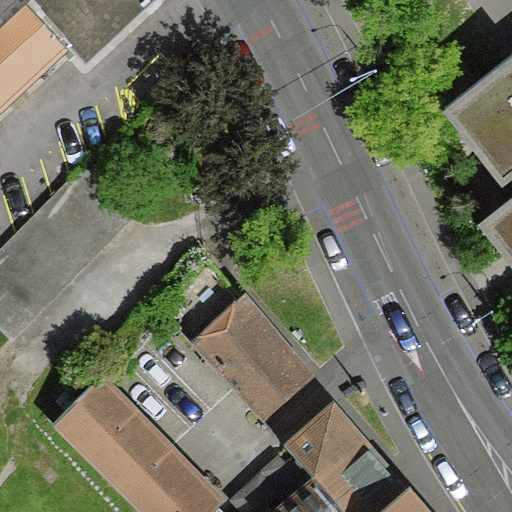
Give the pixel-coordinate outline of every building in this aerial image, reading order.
[(27,0),(24,0),(19,4),(22,7),(0,27),(0,112),(71,48),(27,0)] [(0,0),(0,21),(19,4),(24,0),(0,0)] [(156,0),(27,0),(71,48),(87,65),(157,1),(156,0)] [(511,66),(450,116),(506,185),(511,181),(511,207),(486,229),(511,261),(511,66)] [(137,213),(89,165),(0,254),(0,326),(13,339),(137,213)] [(164,312),(187,337),(234,291),(208,257),(164,312)] [(244,304),(198,347),(235,388),(266,422),(310,379),(244,304)] [(169,449),(103,380),(64,426),(150,511),(213,511),(223,504),(169,449)] [(307,474),(321,490),(340,511),(389,511),(408,496),(334,410),(287,451),(307,474)] [(264,511),(296,511),(321,490),(307,474),(264,511)] [(340,511),(321,490),(296,511),(340,511)] [(422,511),(408,496),(389,511),(422,511)]
